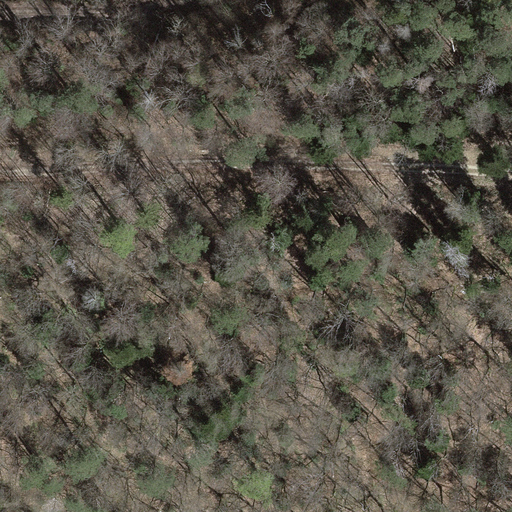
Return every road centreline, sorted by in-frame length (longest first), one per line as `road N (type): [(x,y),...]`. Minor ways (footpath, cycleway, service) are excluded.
road 1 (track): [(511,174),(151,165),(0,171)]
road 2 (track): [(182,0),(123,13),(0,13)]
